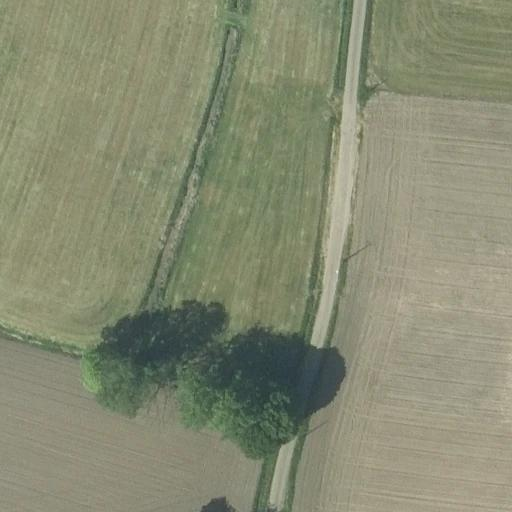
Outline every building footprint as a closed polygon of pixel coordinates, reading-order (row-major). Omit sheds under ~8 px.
[(408,108),(404,177),(466,180),(467,154),(450,153),(452,110),(408,108)] [(332,223),(338,116),(257,111),(253,174),(291,177),(290,185),(278,184),(276,220),(332,223)] [(511,153),(490,152),(486,215),(511,216),(511,153)] [(396,285),(464,289),(468,229),(400,224),(396,285)] [(322,278),(322,262),(264,261),(264,277),(322,278)]
